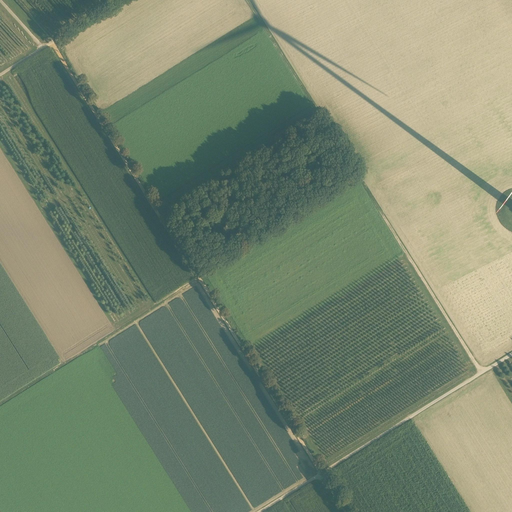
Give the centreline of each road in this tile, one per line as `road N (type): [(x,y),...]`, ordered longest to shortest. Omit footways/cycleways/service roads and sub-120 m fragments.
road 1 (track): [(481,372),(247,0)]
road 2 (track): [(199,279),(50,43)]
road 3 (track): [(0,404),(199,279)]
road 4 (track): [(199,279),(320,473)]
road 5 (track): [(320,473),(511,353)]
